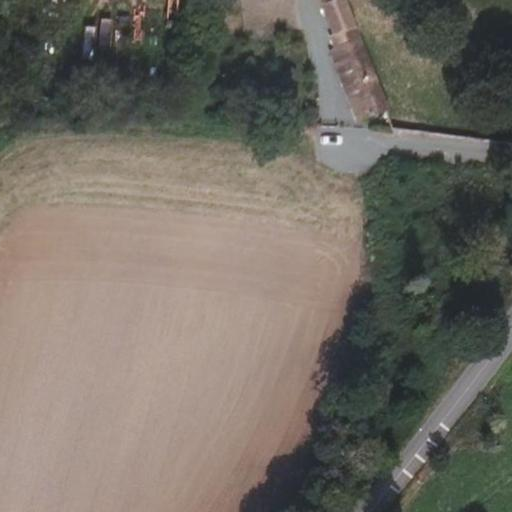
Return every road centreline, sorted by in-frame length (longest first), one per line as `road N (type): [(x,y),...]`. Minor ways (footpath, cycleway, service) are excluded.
road 1 (tertiary): [(511,328),(371,511)]
road 2 (residential): [(511,158),(348,149)]
